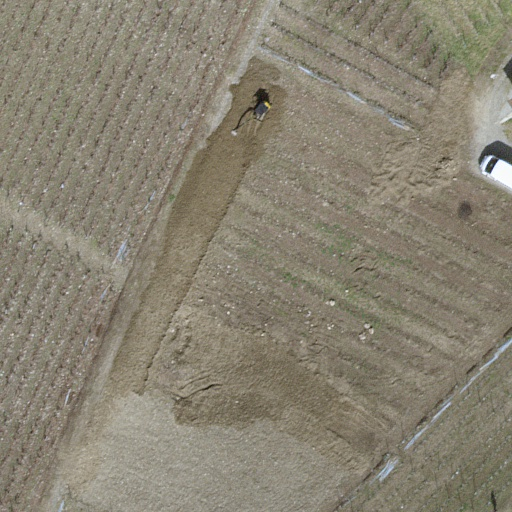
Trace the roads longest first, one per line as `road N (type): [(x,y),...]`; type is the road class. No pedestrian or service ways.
road 1 (track): [(260,0),(36,511)]
road 2 (track): [(511,169),(492,153),(480,111),(495,61),(511,44)]
